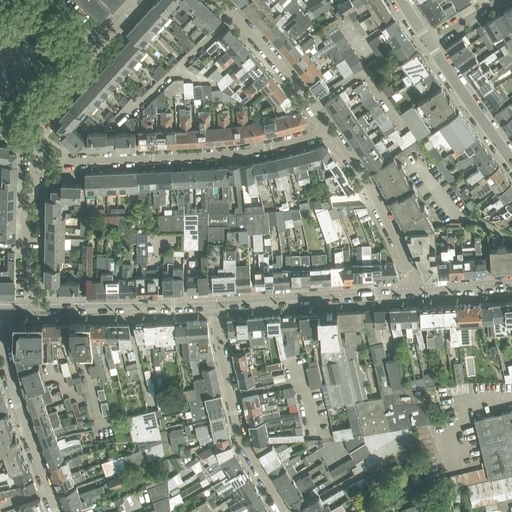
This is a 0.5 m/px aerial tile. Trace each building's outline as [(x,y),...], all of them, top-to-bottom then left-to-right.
[(82,0),(82,1),(100,18),(111,6),(113,9),(121,0),(82,0)] [(177,0),(179,0),(193,12),(193,13),(194,13),(195,14),(205,4),(204,3),(203,2),(201,0),(157,0),(155,3),(166,13),(166,12),(177,0)] [(248,0),(243,8),(256,21),(273,4),(274,3),(271,0),(248,0)] [(273,4),(256,21),(257,22),(264,30),(281,14),(296,0),(271,0),(274,3),(273,4)] [(296,0),(281,14),(264,30),(270,37),(272,39),(284,28),(284,27),(283,26),(280,23),(291,13),(294,10),(298,14),(301,12),(296,0)] [(325,0),(296,0),(301,12),(303,15),(304,14),(302,10),(305,8),(300,3),(303,0),(304,0),(311,10),(326,1),(325,0)] [(330,0),(327,0),(326,1),(311,10),(315,18),(334,6),(330,0)] [(337,12),(334,14),(337,19),(347,12),(366,0),(353,0),(351,1),(350,0),(347,0),(337,7),(338,9),(335,10),(337,12)] [(366,0),(347,12),(352,20),(356,17),(354,15),(358,12),(358,13),(368,6),(370,9),(383,0),(366,0)] [(372,14),(363,20),(366,25),(376,19),(375,18),(390,8),(388,6),(385,1),(384,0),(383,0),(370,9),(372,14)] [(433,0),(421,7),(426,15),(441,6),(439,2),(442,0),(433,0)] [(458,11),(465,7),(461,0),(451,0),(453,1),(458,11)] [(148,11),(162,23),(169,15),(166,13),(155,3),(148,11)] [(200,25),(213,12),(205,4),(195,14),(192,18),(200,25)] [(435,25),(457,12),(452,4),(443,10),(441,6),(426,15),(431,23),(433,22),(435,25)] [(376,19),(366,25),(369,30),(380,23),(382,26),(383,29),(397,20),(395,17),(390,8),(375,18),(376,19)] [(511,14),(508,9),(503,12),(503,13),(501,15),(500,14),(500,15),(509,30),(511,35),(511,14)] [(148,11),(141,19),(155,31),(162,23),(148,11)] [(200,25),(207,33),(208,33),(221,19),(213,12),(200,25)] [(284,28),(272,39),(278,46),(305,21),(303,15),(301,12),(298,14),(293,19),(295,22),(286,30),(284,28)] [(491,19),(500,35),(509,30),(500,15),(498,16),(497,15),(491,19)] [(308,18),(305,21),(278,46),(284,53),(297,42),(296,41),(294,39),(312,23),(308,18)] [(148,39),(155,31),(141,19),(134,26),(148,39)] [(483,24),(492,40),(500,35),(491,19),(486,22),(486,23),(484,25),(483,24)] [(357,20),(353,23),(358,29),(362,26),(359,23),(357,20)] [(383,29),(385,31),(390,38),(404,30),(399,22),(397,20),(383,29)] [(337,25),(334,21),(324,27),(327,32),(337,25)] [(337,25),(327,32),(330,37),(341,31),(337,25)] [(127,34),(131,38),(140,46),(148,39),(134,26),(127,34)] [(362,26),(358,29),(362,35),(366,33),(362,27),(362,26)] [(480,26),(476,28),(481,36),(485,34),(480,26)] [(223,46),(225,47),(237,36),(229,28),(206,49),(210,53),(221,44),(223,46)] [(174,29),(172,32),(175,35),(178,38),(180,35),(178,32),(174,29)] [(181,29),(178,32),(180,35),(178,38),(179,39),(183,43),(188,37),(189,36),(181,29)] [(390,38),(395,46),(408,37),(404,30),(390,38)] [(350,46),(341,31),(330,37),(335,45),(340,52),(350,46)] [(484,40),(486,45),(490,42),(485,34),(481,36),(479,38),(481,42),(484,40)] [(379,48),(385,44),(379,35),(368,42),(372,47),(377,44),(379,48)] [(227,50),(215,62),(218,66),(221,64),(243,43),(237,36),(225,47),(227,50)] [(452,55),(468,45),(462,36),(446,47),(447,47),(448,47),(449,49),(448,50),(452,55)] [(303,50),(304,51),(314,42),(310,37),(300,46),(298,43),(297,42),(284,53),(285,54),(291,61),(303,50)] [(326,45),(318,50),(320,55),(327,51),(335,45),(330,37),(327,39),(323,42),(326,45)] [(408,37),(395,46),(393,47),(400,58),(415,48),(408,37)] [(131,38),(124,46),(138,59),(145,51),(140,46),(131,38)] [(250,50),(243,43),(221,64),(225,68),(235,59),(237,61),(238,62),(251,51),(250,50)] [(184,44),(182,47),(187,52),(191,49),(184,44)] [(388,50),(385,44),(379,48),(377,44),(372,47),(378,57),(388,50)] [(500,48),(505,55),(508,52),(509,53),(511,52),(506,44),(500,48)] [(335,45),(327,51),(335,63),(344,58),(343,58),(340,52),(335,45)] [(458,63),(473,53),(468,45),(452,55),(456,61),(457,60),(459,63),(458,63)] [(124,46),(117,54),(131,66),(138,59),(124,46)] [(350,46),(340,52),(343,58),(353,51),(350,46)] [(309,58),(304,51),(303,50),(291,61),(299,71),(312,61),(313,62),(320,55),(318,50),(309,58)] [(234,79),(258,59),(251,51),(238,62),(241,66),(231,75),(234,79)] [(357,56),(353,51),(343,58),(344,58),(346,63),(357,56)] [(424,60),(418,51),(402,62),(409,71),(424,60)] [(470,81),(489,66),(487,64),(497,57),(494,52),(480,62),(464,73),(465,73),(470,81)] [(505,55),(498,60),(503,66),(506,64),(511,59),(509,53),(508,52),(505,55)] [(464,73),(480,62),(473,53),(458,63),(458,64),(459,63),(461,65),(460,66),(464,73)] [(117,54),(110,61),(124,74),(131,66),(117,54)] [(170,59),(175,64),(178,61),(173,56),(170,59)] [(360,61),(357,56),(346,63),(350,68),(360,61)] [(363,67),(354,73),(354,74),(368,66),(372,72),(384,65),(379,56),(363,67)] [(350,68),(346,63),(344,58),(335,63),(345,78),(353,73),(350,68)] [(167,62),(172,67),(175,64),(170,59),(167,62)] [(263,65),(258,59),(234,79),(238,83),(248,74),(250,77),(252,78),(265,67),(263,65)] [(407,73),(401,78),(406,86),(410,83),(415,80),(430,69),(424,60),(409,71),(409,72),(407,73)] [(110,61),(103,69),(117,82),(124,74),(110,61)] [(299,71),(309,84),(319,75),(322,73),(313,62),(312,61),(299,71)] [(353,72),(354,73),(363,67),(360,61),(350,68),(353,73),(353,72)] [(152,72),(154,74),(159,79),(168,71),(161,64),(152,72)] [(200,70),(191,64),(187,68),(196,74),(198,71),(200,70)] [(499,69),(474,87),(479,94),(494,84),(492,82),(510,70),(506,64),(503,66),(499,69)] [(489,66),(470,81),(474,87),(499,69),(497,67),(495,68),(492,70),(489,66)] [(244,90),(247,94),(271,75),(265,67),(252,78),(254,82),(244,90)] [(215,69),(207,76),(207,77),(217,81),(223,75),(220,72),(216,68),(215,69)] [(103,69),(96,77),(110,90),(117,82),(103,69)] [(420,99),(441,85),(430,69),(415,80),(423,91),(419,93),(422,97),(420,99)] [(223,75),(217,81),(220,89),(222,90),(227,85),(234,79),(231,75),(228,71),(223,75)] [(322,73),(319,75),(309,84),(318,95),(329,88),(325,82),(328,80),(322,73)] [(271,75),(247,94),(251,99),(262,90),(265,94),(278,83),(271,75)] [(96,77),(89,85),(103,97),(110,90),(96,77)] [(184,79),(174,80),(175,93),(184,93),(184,82),(184,79)] [(174,80),(164,89),(164,96),(175,95),(175,93),(174,80)] [(184,82),(184,93),(184,97),(194,97),(193,86),(193,82),(184,82)] [(363,82),(353,89),(357,94),(366,87),(363,82)] [(274,105),(287,94),(278,83),(265,94),(274,105)] [(397,92),(391,84),(383,89),(389,97),(397,92)] [(494,87),(480,96),(491,111),(504,101),(510,98),(500,84),(494,87)] [(89,85),(82,92),(96,105),(103,97),(89,85)] [(145,93),(148,90),(143,85),(140,88),(145,93)] [(202,85),(193,86),(194,97),(194,99),(203,99),(202,85)] [(212,100),(212,99),(211,90),(211,85),(202,85),(203,99),(203,100),(212,100)] [(222,90),(230,94),(231,95),(234,93),(227,85),(222,90)] [(441,85),(420,99),(435,120),(453,107),(456,105),(449,96),(448,96),(445,92),(446,92),(441,85)] [(145,93),(140,88),(136,90),(137,91),(142,96),(145,93)] [(165,106),(164,96),(164,89),(155,97),(156,107),(165,106)] [(220,89),(211,90),(212,99),(212,100),(212,102),(222,101),(220,89)] [(222,90),(220,89),(221,100),(230,99),(230,94),(222,90)] [(325,103),(324,103),(331,112),(345,102),(350,99),(343,90),(339,93),(325,103)] [(359,97),(362,102),(372,95),(369,91),(359,97)] [(75,100),(89,113),(96,105),(82,92),(75,100)] [(235,92),(234,93),(231,95),(240,100),(242,99),(235,92)] [(123,95),(121,98),(126,104),(129,100),(123,95)] [(286,109),(290,114),(287,114),(291,130),(305,126),(307,119),(288,95),(280,102),(286,109)] [(376,100),(372,95),(362,102),(366,108),(376,100)] [(155,97),(146,106),(147,117),(156,117),(156,113),(156,107),(155,97)] [(118,102),(123,107),(126,104),(121,98),(118,102)] [(75,150),(78,148),(85,140),(84,139),(71,127),(84,112),(73,102),(60,117),(64,120),(58,127),(64,133),(61,137),(75,150)] [(280,102),(276,105),(278,111),(286,109),(280,102)] [(345,102),(331,112),(337,120),(351,110),(345,102)] [(501,123),(511,114),(511,102),(509,104),(495,115),(501,123)] [(374,119),(384,112),(378,104),(368,111),(374,119)] [(400,114),(410,130),(411,130),(418,139),(430,131),(412,105),(400,114)] [(176,146),(187,145),(185,110),(185,108),(179,108),(180,129),(175,130),(176,146)] [(190,110),(185,110),(187,145),(195,145),(194,129),(191,129),(190,110)] [(227,110),(223,110),(223,113),(225,142),(235,142),(233,125),(229,126),(227,110)] [(234,125),(233,125),(235,142),(237,141),(244,140),(241,110),(236,111),(237,125),(234,125)] [(254,138),(251,123),(247,123),(245,110),(241,110),(244,140),(254,138)] [(351,110),(337,120),(343,128),(357,118),(351,110)] [(109,111),(106,114),(112,119),(115,116),(109,111)] [(197,129),(194,129),(195,145),(206,144),(204,111),(198,111),(199,125),(197,125),(197,129)] [(206,144),(215,143),(213,127),(210,128),(209,111),(204,111),(206,144)] [(457,112),(439,124),(441,127),(444,131),(463,117),(458,111),(457,112)] [(167,146),(165,112),(160,112),(161,130),(158,130),(156,131),(155,131),(156,147),(157,147),(167,146)] [(167,146),(176,146),(175,130),(172,130),(171,112),(165,112),(167,146)] [(390,121),(384,112),(374,119),(380,128),(390,121)] [(215,143),(225,142),(223,113),(218,113),(219,127),(213,127),(215,143)] [(104,117),(109,122),(112,119),(106,114),(104,117)] [(287,114),(275,117),(279,133),(285,132),(291,130),(287,114)] [(511,114),(501,123),(511,138),(511,137),(511,114)] [(362,115),(357,118),(343,128),(344,129),(349,137),(363,127),(368,124),(362,115)] [(279,133),(275,117),(263,120),(266,136),(279,133)] [(441,127),(428,136),(430,139),(435,146),(441,142),(447,150),(454,145),(456,149),(476,135),(473,131),(468,123),(464,119),(463,117),(444,131),(441,127)] [(139,148),(148,147),(147,124),(147,118),(141,118),(141,132),(138,132),(139,148)] [(266,136),(263,120),(251,123),(254,138),(260,137),(266,136)] [(390,121),(380,128),(384,133),(394,126),(393,125),(390,121)] [(148,147),(156,147),(155,131),(153,131),(153,124),(147,124),(148,147)] [(349,137),(354,146),(369,136),(363,127),(349,137)] [(396,129),(388,134),(394,142),(396,141),(401,137),(396,129)] [(411,130),(410,130),(407,132),(413,142),(418,139),(411,130)] [(88,140),(88,147),(88,148),(108,147),(107,144),(116,143),(116,149),(136,148),(135,133),(116,134),(111,134),(107,134),(107,132),(106,132),(87,133),(88,140)] [(413,142),(407,132),(401,137),(405,142),(408,146),(413,142)] [(456,149),(447,156),(450,161),(464,151),(468,155),(483,144),(476,135),(456,149)] [(360,154),(375,144),(369,136),(354,146),(360,154)] [(381,139),(375,144),(360,154),(366,162),(380,152),(386,147),(381,139)] [(416,147),(420,152),(424,149),(422,146),(418,139),(413,142),(408,146),(402,150),(396,154),(399,158),(416,147)] [(8,145),(0,143),(0,158),(5,160),(5,163),(0,163),(0,169),(0,184),(15,185),(16,163),(15,163),(15,151),(7,150),(8,145)] [(483,144),(468,155),(455,164),(459,170),(470,162),(472,165),(477,161),(478,163),(490,155),(483,144)] [(317,147),(322,166),(329,164),(336,174),(334,175),(335,177),(344,172),(336,160),(328,148),(322,146),(318,147),(317,147)] [(308,150),(307,150),(311,166),(312,165),(315,165),(319,179),(325,178),(322,166),(317,147),(308,150)] [(380,152),(366,162),(372,171),(387,161),(393,157),(386,147),(380,152)] [(427,152),(424,149),(420,152),(428,163),(432,160),(432,161),(433,160),(431,158),(429,155),(427,152)] [(307,150),(296,153),(304,183),(309,182),(306,167),(310,166),(311,166),(307,150)] [(296,153),(285,156),(289,171),(294,170),(298,185),(304,183),(296,153)] [(469,185),(497,164),(490,155),(478,163),(477,164),(480,168),(465,179),(469,185)] [(285,156),(275,158),(284,188),(287,201),(290,200),(287,188),(289,187),(285,172),(289,171),(285,156)] [(383,191),(406,178),(401,169),(404,167),(402,163),(399,164),(394,156),(393,157),(387,161),(372,171),(375,176),(377,175),(379,178),(376,179),(379,184),(383,191)] [(275,158),(264,161),(268,176),(274,175),(277,190),(284,188),(275,158)] [(264,161),(252,163),(262,200),(267,199),(262,177),(268,176),(264,161)] [(252,163),(239,165),(245,212),(264,211),(252,163)] [(239,165),(227,166),(228,182),(237,181),(238,185),(236,186),(238,198),(239,205),(239,206),(236,207),(235,209),(235,212),(237,212),(245,212),(239,165)] [(217,167),(217,183),(222,183),(222,194),(222,201),(228,201),(228,194),(228,192),(228,182),(227,166),(217,167)] [(480,183),(469,191),(472,195),(477,192),(496,178),(497,179),(504,174),(498,166),(478,180),(480,183)] [(208,202),(214,202),(214,200),(213,195),(213,183),(217,183),(217,167),(207,168),(208,202)] [(196,208),(196,214),(198,214),(208,213),(208,202),(207,168),(195,169),(195,184),(200,184),(201,200),(202,208),(196,208)] [(182,169),(171,170),(171,185),(176,185),(177,201),(178,210),(172,210),(172,214),(184,214),(182,169)] [(184,214),(185,214),(196,214),(196,208),(189,209),(188,185),(195,184),(195,169),(182,169),(184,214)] [(154,206),(159,206),(160,206),(160,204),(158,170),(149,171),(148,171),(149,188),(150,187),(153,187),(154,206)] [(165,185),(171,185),(171,170),(158,170),(160,204),(165,204),(165,185)] [(128,191),(138,190),(138,171),(127,172),(128,191)] [(148,171),(138,171),(138,190),(138,201),(145,201),(144,188),(149,188),(148,171)] [(116,172),(106,173),(107,192),(117,191),(116,172)] [(127,172),(116,172),(117,191),(128,191),(127,172)] [(339,195),(347,195),(355,190),(344,172),(335,177),(326,183),(328,190),(339,182),(342,187),(336,190),(339,195)] [(85,174),(85,184),(86,193),(96,192),(95,173),(85,174)] [(106,173),(95,173),(96,192),(107,192),(106,173)] [(496,178),(477,192),(480,197),(493,187),(496,191),(510,181),(504,174),(497,179),(496,178)] [(410,185),(406,178),(383,191),(387,199),(395,212),(418,199),(415,192),(417,191),(413,184),(413,183),(410,185)] [(495,201),(484,208),(488,214),(491,212),(511,196),(511,184),(511,183),(492,196),(495,201)] [(0,195),(15,196),(15,185),(0,184),(0,195)] [(61,189),(54,189),(52,189),(52,197),(47,197),(46,216),(65,216),(61,216),(62,198),(81,198),(81,184),(61,184),(61,189)] [(364,205),(355,190),(347,195),(339,195),(330,195),(331,200),(333,207),(336,207),(345,206),(353,206),(364,205)] [(464,191),(460,193),(465,200),(469,198),(464,191)] [(0,206),(15,207),(15,196),(0,195),(0,206)] [(494,219),(505,217),(511,211),(511,198),(505,203),(508,207),(497,215),(497,214),(494,217),(491,212),(488,214),(482,218),(487,221),(494,219)] [(405,230),(427,229),(427,228),(434,228),(433,226),(426,213),(428,211),(424,204),(422,205),(418,199),(395,212),(405,230)] [(208,202),(208,213),(208,225),(226,225),(236,225),(237,212),(229,213),(228,201),(222,201),(218,202),(214,202),(208,202)] [(470,209),(473,207),(469,201),(465,203),(470,209)] [(14,213),(15,207),(0,206),(0,217),(14,217),(14,213)] [(337,210),(340,216),(340,217),(348,213),(345,206),(337,210)] [(354,208),(353,206),(345,206),(348,213),(350,217),(356,215),(354,208)] [(320,208),(314,208),(326,243),(339,238),(337,232),(332,219),(328,210),(327,207),(322,208),(320,208)] [(332,219),(340,216),(337,210),(336,207),(328,210),(332,219)] [(369,219),(365,207),(355,208),(361,222),(366,220),(369,219)] [(371,218),(366,207),(365,207),(369,219),(371,224),(374,223),(371,218)] [(291,209),(289,209),(283,210),(285,221),(292,220),(293,220),(291,209)] [(291,209),(293,220),(294,225),(302,224),(299,214),(298,209),(291,209)] [(277,224),(276,210),(268,211),(269,225),(277,224)] [(283,210),(276,210),(277,224),(278,231),(287,230),(285,221),(283,210)] [(226,225),(226,247),(236,247),(236,250),(247,249),(247,234),(254,234),(262,233),(270,232),(269,225),(268,211),(264,211),(245,212),(237,212),(236,225),(226,225)] [(511,211),(505,217),(494,219),(500,228),(511,219),(511,211)] [(208,213),(198,214),(198,246),(208,246),(208,225),(208,213)] [(159,232),(171,231),(171,214),(163,214),(163,215),(159,215),(159,232)] [(171,231),(184,231),(185,214),(184,214),(172,214),(171,214),(171,231)] [(198,248),(198,246),(198,214),(196,214),(185,214),(184,231),(184,248),(198,248)] [(118,224),(118,222),(118,215),(108,215),(108,224),(118,224)] [(65,216),(46,216),(46,227),(65,227),(65,216)] [(147,216),(145,217),(137,217),(137,225),(148,224),(147,216)] [(0,227),(14,228),(14,217),(0,217),(0,227)] [(207,256),(207,273),(208,289),(214,289),(214,290),(220,290),(227,289),(226,279),(230,279),(230,280),(236,280),(235,272),(236,272),(236,261),(236,250),(236,247),(226,247),(226,225),(208,225),(208,246),(208,253),(207,256)] [(0,239),(14,240),(14,228),(0,227),(0,239)] [(46,227),(46,237),(65,238),(65,227),(46,227)] [(417,259),(436,258),(436,253),(434,228),(427,228),(427,229),(405,230),(405,231),(417,259)] [(141,262),(147,262),(148,262),(149,256),(148,230),(146,230),(136,230),(136,262),(141,262)] [(263,248),(262,233),(254,234),(254,251),(263,251),(263,248)] [(440,253),(436,253),(436,258),(436,259),(437,259),(439,276),(450,275),(448,244),(447,237),(447,234),(441,235),(441,241),(440,241),(441,247),(440,247),(440,253)] [(450,237),(447,237),(448,244),(450,275),(464,274),(462,250),(454,250),(454,236),(452,236),(451,235),(450,235),(450,237)] [(65,238),(46,237),(45,248),(65,248),(65,238)] [(475,246),(476,257),(477,274),(486,273),(490,272),(489,256),(482,257),(481,237),(475,238),(475,246)] [(92,244),(87,244),(87,252),(87,260),(87,264),(87,270),(86,280),(87,297),(97,296),(96,279),(92,279),(92,261),(92,260),(92,244)] [(490,256),(489,256),(490,272),(511,270),(511,247),(506,248),(506,245),(497,245),(497,248),(490,249),(490,256)] [(363,254),(362,246),(357,246),(358,264),(354,264),(355,281),(364,281),(363,254)] [(475,246),(462,247),(462,250),(464,274),(477,274),(476,257),(475,246)] [(64,260),(64,259),(65,248),(45,248),(45,259),(60,260),(64,260)] [(350,248),(343,249),(345,282),(355,281),(354,264),(350,264),(349,259),(350,259),(350,248)] [(236,250),(236,261),(249,260),(249,249),(247,249),(236,250)] [(330,265),(332,283),(336,283),(345,282),(343,249),(335,251),(336,265),(335,265),(330,265)] [(400,278),(397,273),(393,261),(387,261),(386,249),(381,249),(381,251),(383,279),(400,278)] [(378,252),(372,253),(372,254),(374,280),(383,279),(381,251),(378,251),(378,252)] [(0,297),(13,298),(13,295),(13,252),(8,252),(8,270),(0,269),(0,297)] [(255,271),(256,287),(266,287),(263,255),(263,253),(263,252),(259,253),(260,271),(255,271)] [(202,267),(198,267),(199,273),(200,291),(208,290),(208,289),(207,273),(207,256),(208,253),(201,253),(202,267)] [(268,253),(263,253),(263,255),(266,287),(275,286),(273,262),(268,262),(268,255),(268,253)] [(277,260),(273,261),(273,262),(275,286),(284,286),(283,269),(282,253),(277,254),(277,260)] [(313,267),(314,284),(323,283),(321,253),(312,254),(312,255),(313,267)] [(321,253),(323,283),(332,283),(330,265),(328,266),(327,253),(321,253)] [(291,256),(293,285),(302,285),(301,254),(291,255),(291,256)] [(301,254),(302,285),(314,284),(313,267),(310,268),(310,255),(310,254),(301,254)] [(364,281),(374,280),(372,254),(363,254),(364,281)] [(100,279),(96,279),(97,296),(107,296),(106,281),(107,255),(97,255),(97,267),(100,267),(100,279)] [(107,296),(119,296),(118,275),(112,275),(112,270),(117,270),(117,255),(107,255),(106,281),(107,296)] [(287,269),(283,269),(284,286),(293,285),(291,256),(291,255),(286,255),(287,269)] [(438,276),(439,276),(437,259),(436,259),(436,258),(417,259),(424,277),(437,276),(438,276)] [(50,282),(50,289),(50,290),(52,290),(59,291),(59,296),(79,296),(79,281),(59,281),(60,262),(60,260),(45,259),(45,262),(45,282),(50,282)] [(188,274),(187,292),(200,291),(199,273),(198,267),(198,260),(195,260),(195,263),(195,267),(188,268),(188,274)] [(236,272),(235,272),(236,280),(236,289),(251,288),(249,260),(236,261),(236,272)] [(163,276),(163,293),(173,293),(173,275),(174,275),(174,268),(174,266),(173,262),(168,262),(168,270),(163,270),(163,276)] [(174,275),(173,275),(173,293),(183,292),(184,266),(174,266),(174,268),(174,275)] [(121,275),(118,275),(119,296),(121,295),(127,295),(127,277),(127,267),(121,267),(121,275)] [(127,267),(127,277),(127,295),(137,295),(137,277),(137,274),(133,274),(133,267),(127,267)] [(147,270),(147,273),(148,294),(158,294),(158,275),(158,270),(147,270)] [(137,274),(137,277),(137,295),(148,294),(147,273),(137,273),(137,274)] [(230,279),(226,279),(227,289),(236,289),(236,280),(230,280),(230,279)] [(492,302),(479,303),(480,323),(488,323),(488,337),(496,336),(495,332),(494,329),(492,302)] [(504,302),(492,302),(494,329),(495,332),(507,331),(506,327),(504,302)] [(456,305),(457,305),(459,343),(467,342),(471,342),(470,324),(476,324),(480,323),(479,303),(475,303),(456,305)] [(459,343),(457,305),(444,306),(445,323),(445,330),(450,330),(451,343),(459,343)] [(428,345),(435,344),(433,306),(420,307),(421,325),(427,325),(427,330),(426,330),(427,345),(428,345)] [(444,306),(433,306),(435,344),(443,344),(442,330),(441,330),(441,324),(445,323),(444,306)] [(407,341),(412,341),(411,307),(402,308),(403,324),(403,334),(407,334),(407,341)] [(420,307),(411,307),(412,324),(412,331),(416,331),(418,341),(420,348),(425,347),(424,340),(422,330),(421,325),(420,307)] [(403,324),(402,308),(390,309),(391,325),(393,336),(403,334),(400,325),(403,324)] [(386,325),(385,309),(374,310),(375,326),(373,326),(376,342),(384,341),(381,326),(386,325)] [(364,310),(337,312),(339,329),(344,328),(345,337),(341,337),(342,342),(346,359),(364,435),(390,431),(382,397),(370,399),(366,386),(367,383),(367,381),(367,378),(366,375),(364,373),(363,371),(362,369),(357,350),(360,350),(360,344),(361,343),(361,340),(360,328),(366,327),(364,310)] [(374,310),(364,310),(366,327),(370,344),(376,342),(373,326),(375,326),(374,310)] [(337,312),(320,313),(322,343),(342,342),(339,329),(337,312)] [(319,329),(321,329),(320,313),(309,314),(310,338),(311,347),(318,346),(317,338),(319,337),(319,329)] [(298,330),(301,330),(300,314),(291,315),(294,354),(296,354),(299,353),(299,340),(298,330)] [(303,339),(310,338),(309,314),(300,314),(301,330),(303,339)] [(267,316),(269,347),(270,347),(269,332),(275,332),(280,359),(286,357),(286,356),(283,344),(280,331),(279,315),(267,316)] [(286,356),(294,354),(291,315),(279,315),(280,331),(287,331),(287,343),(283,344),(286,356)] [(267,316),(247,317),(249,334),(250,339),(252,349),(269,347),(267,316)] [(247,317),(236,318),(237,331),(238,339),(250,339),(249,334),(247,317)] [(236,318),(227,319),(229,335),(231,343),(234,342),(236,349),(239,348),(238,339),(237,331),(236,318)] [(207,361),(214,360),(209,338),(207,320),(197,321),(200,358),(206,357),(207,361)] [(184,360),(189,359),(187,321),(175,322),(176,340),(182,340),(184,360)] [(197,321),(187,321),(189,359),(200,358),(197,321)] [(177,350),(176,340),(175,322),(157,323),(158,342),(160,342),(161,342),(161,350),(159,350),(160,359),(165,358),(164,350),(177,350)] [(144,323),(134,324),(134,325),(138,342),(140,349),(143,349),(143,353),(146,353),(146,346),(145,323),(144,323)] [(156,323),(145,323),(146,346),(153,346),(153,340),(155,340),(156,345),(158,345),(158,342),(157,323),(156,323)] [(43,339),(44,339),(44,324),(13,324),(13,346),(22,386),(25,392),(40,387),(44,386),(46,385),(39,364),(29,368),(29,366),(29,361),(34,361),(33,354),(43,354),(43,339)] [(47,357),(53,357),(52,324),(44,324),(44,339),(49,339),(49,344),(47,344),(47,357)] [(52,324),(53,357),(53,359),(58,359),(58,347),(62,347),(62,339),(61,324),(52,324)] [(70,324),(61,324),(62,339),(65,339),(70,358),(75,357),(74,355),(75,355),(71,337),(70,324)] [(93,351),(91,324),(76,324),(70,324),(71,337),(75,355),(81,355),(94,355),(93,351)] [(93,351),(94,355),(95,358),(96,362),(96,363),(100,374),(102,381),(106,380),(101,362),(98,350),(103,351),(99,333),(98,324),(91,324),(93,351)] [(106,351),(109,363),(110,368),(116,367),(114,362),(109,339),(108,339),(107,324),(98,324),(99,333),(103,351),(106,351)] [(118,324),(107,324),(108,339),(109,339),(114,362),(120,360),(117,349),(121,348),(118,324)] [(129,360),(136,358),(129,324),(118,324),(121,348),(122,352),(127,350),(129,360)] [(365,441),(364,435),(346,359),(342,342),(322,343),(322,349),(320,349),(323,364),(322,364),(332,407),(347,404),(352,426),(354,435),(355,437),(346,438),(348,448),(350,451),(365,441)] [(251,350),(233,353),(238,377),(247,375),(257,373),(254,361),(251,350)] [(435,385),(425,386),(417,387),(406,388),(404,381),(399,358),(398,357),(374,362),(382,397),(390,431),(400,429),(409,427),(409,426),(416,425),(431,424),(426,401),(439,400),(435,385)] [(67,360),(60,362),(64,376),(66,375),(68,385),(73,384),(73,383),(72,377),(71,374),(67,360)] [(310,367),(306,367),(308,375),(311,389),(312,388),(322,386),(318,365),(317,360),(314,361),(309,362),(310,367)] [(254,361),(257,373),(267,371),(266,367),(257,369),(256,361),(254,361)] [(137,362),(126,365),(127,369),(128,374),(130,374),(131,380),(140,378),(137,362)] [(456,380),(464,379),(461,362),(454,364),(456,380)] [(100,374),(96,363),(88,367),(91,377),(100,374)] [(221,393),(215,366),(202,369),(204,378),(208,396),(221,393)] [(257,373),(247,375),(238,377),(240,386),(241,390),(256,387),(254,381),(259,380),(261,380),(262,382),(273,379),(271,370),(267,371),(257,373)] [(423,374),(423,377),(425,386),(435,385),(431,372),(423,374)] [(80,375),(72,377),(73,383),(75,383),(81,381),(80,375)] [(425,386),(423,377),(415,379),(417,387),(425,386)] [(194,380),(195,388),(197,399),(208,396),(204,378),(194,380)] [(162,379),(157,379),(157,391),(165,389),(162,379)] [(406,388),(417,387),(415,379),(404,381),(406,388)] [(84,392),(81,381),(75,383),(78,394),(84,392)] [(28,403),(51,395),(49,390),(41,392),(40,387),(25,392),(26,394),(25,395),(26,398),(28,399),(29,402),(28,403)] [(283,389),(285,397),(287,397),(295,395),(293,387),(283,389)] [(106,398),(104,388),(97,390),(100,400),(106,398)] [(190,400),(197,399),(195,388),(183,390),(185,401),(190,400)] [(167,392),(156,395),(157,401),(168,399),(167,392)] [(192,410),(223,403),(221,393),(208,396),(197,399),(190,400),(192,410)] [(264,397),(263,393),(242,398),(244,406),(269,401),(276,399),(275,395),(264,397)] [(32,412),(32,413),(47,408),(45,404),(53,401),(51,395),(28,403),(29,403),(30,407),(30,408),(31,411),(32,412)] [(295,395),(287,397),(288,405),(296,403),(295,395)] [(69,397),(64,399),(68,410),(73,408),(71,403),(69,397)] [(178,397),(168,399),(170,406),(179,404),(178,397)] [(0,411),(8,409),(5,398),(0,400),(0,411)] [(78,422),(90,420),(87,405),(79,407),(77,401),(71,403),(73,408),(78,422)] [(270,404),(269,401),(244,406),(246,414),(262,411),(278,407),(277,403),(270,404)] [(110,414),(107,402),(101,403),(104,415),(110,414)] [(223,403),(192,410),(193,415),(208,412),(210,418),(226,414),(223,403)] [(298,411),(296,403),(288,405),(290,413),(298,411)] [(35,423),(35,424),(58,416),(56,410),(48,413),(47,408),(32,413),(33,414),(32,416),(33,419),(34,419),(36,423),(35,423)] [(9,410),(8,409),(0,411),(0,455),(6,471),(28,465),(27,465),(25,459),(26,459),(22,449),(21,449),(20,445),(21,445),(19,439),(20,437),(18,436),(17,434),(15,430),(13,426),(14,426),(11,416),(10,416),(7,410),(9,410)] [(511,409),(474,419),(487,467),(490,479),(506,475),(511,473),(511,409)] [(147,411),(127,416),(133,441),(137,440),(161,438),(160,432),(156,418),(155,410),(147,411)] [(248,422),(278,415),(280,415),(279,411),(263,415),(262,411),(246,414),(248,422)] [(290,413),(280,415),(278,415),(278,418),(248,424),(250,433),(266,430),(266,426),(300,419),(298,411),(290,413)] [(228,425),(226,414),(210,418),(211,423),(195,427),(197,432),(228,425)] [(58,416),(35,424),(36,424),(37,427),(37,429),(38,432),(39,432),(39,434),(38,434),(39,435),(62,426),(58,416)] [(41,442),(42,444),(57,439),(56,434),(69,430),(76,427),(74,423),(67,425),(62,426),(39,435),(41,442)] [(214,438),(230,434),(228,425),(197,432),(198,438),(199,438),(200,444),(214,438)] [(346,438),(355,437),(354,435),(352,426),(332,430),(334,439),(335,438),(335,440),(346,438)] [(365,441),(372,452),(377,449),(382,446),(387,443),(392,440),(397,437),(402,434),(407,431),(412,428),(410,429),(409,427),(400,429),(390,431),(364,435),(365,441)] [(171,431),(169,433),(170,438),(176,437),(184,435),(182,428),(171,431)] [(412,428),(407,431),(412,440),(417,437),(412,428)] [(303,434),(268,436),(266,430),(250,433),(252,443),(268,442),(304,440),(303,434)] [(429,436),(428,430),(417,433),(418,439),(429,436)] [(407,443),(412,440),(407,431),(402,434),(407,443)] [(211,446),(198,453),(201,458),(205,456),(217,448),(216,447),(232,443),(230,434),(214,438),(215,443),(211,446)] [(402,446),(407,443),(402,434),(397,437),(402,446)] [(420,444),(431,442),(429,436),(418,439),(420,444)] [(176,437),(170,438),(172,447),(175,449),(178,449),(177,443),(176,437)] [(392,440),(397,449),(402,446),(397,437),(392,440)] [(72,439),(66,442),(64,438),(58,440),(57,439),(42,444),(43,446),(46,454),(74,444),(76,444),(81,444),(79,439),(72,439)] [(144,448),(162,442),(161,438),(137,440),(140,449),(144,448)] [(317,439),(315,440),(320,447),(323,445),(323,442),(322,439),(317,439)] [(387,443),(392,452),(397,449),(392,440),(387,443)] [(356,462),(363,458),(367,455),(372,452),(365,441),(350,451),(354,457),(356,462)] [(162,442),(144,448),(149,460),(164,455),(162,442)] [(270,446),(268,442),(252,443),(258,453),(270,446)] [(421,450),(432,447),(431,442),(420,444),(421,450)] [(205,456),(201,458),(204,463),(208,461),(210,464),(219,458),(218,457),(221,456),(222,456),(234,451),(232,443),(216,447),(217,448),(205,456)] [(272,445),(270,446),(258,453),(263,460),(288,446),(287,444),(283,443),(275,449),(272,445)] [(388,455),(392,452),(387,443),(382,446),(388,455)] [(82,448),(81,444),(76,444),(74,444),(46,454),(50,465),(65,460),(63,455),(82,448)] [(281,460),(287,456),(291,455),(289,451),(292,449),(289,445),(288,446),(263,460),(268,468),(281,460)] [(383,458),(388,455),(382,446),(377,449),(383,458)] [(116,447),(110,449),(114,458),(120,456),(116,447)] [(434,453),(432,447),(421,450),(423,455),(423,456),(434,453)] [(140,449),(120,456),(114,458),(102,462),(106,475),(145,462),(140,449)] [(378,461),(383,458),(377,449),(372,452),(378,461)] [(224,466),(238,457),(234,451),(222,456),(221,456),(218,457),(219,458),(214,461),(206,467),(210,474),(224,466)] [(413,461),(422,456),(419,451),(410,456),(413,461)] [(50,465),(54,479),(71,473),(69,466),(83,461),(83,459),(89,457),(88,452),(81,454),(65,460),(50,465)] [(372,452),(367,455),(372,464),(378,461),(372,452)] [(424,462),(435,459),(434,453),(423,456),(424,462)] [(297,455),(290,460),(287,456),(281,460),(268,468),(272,476),(293,464),(300,460),(297,455)] [(367,455),(363,458),(368,467),(372,464),(367,455)] [(224,466),(210,474),(214,479),(219,476),(220,478),(228,473),(229,474),(243,466),(242,465),(238,457),(224,466)] [(363,458),(356,462),(358,465),(352,469),(355,474),(367,466),(368,467),(363,458)] [(426,467),(436,465),(435,459),(424,462),(426,467)] [(318,465),(322,472),(326,469),(322,463),(318,465)] [(272,476),(277,484),(291,475),(297,471),(293,464),(272,476)] [(391,474),(400,469),(397,464),(388,470),(391,474)] [(15,475),(17,482),(32,477),(28,465),(6,471),(0,472),(0,480),(1,480),(15,475)] [(438,470),(436,465),(426,467),(427,473),(438,470)] [(224,484),(216,489),(218,493),(221,491),(248,475),(243,467),(243,466),(229,474),(229,475),(222,480),(224,484)] [(487,467),(482,469),(485,480),(490,479),(487,467)] [(327,470),(326,469),(322,472),(324,471),(328,478),(333,476),(330,471),(328,469),(327,470)] [(485,480),(482,469),(476,470),(479,481),(485,480)] [(71,473),(54,479),(58,488),(81,480),(86,478),(84,473),(81,474),(79,470),(71,473)] [(195,481),(207,480),(206,470),(194,472),(195,481)] [(436,478),(440,477),(438,470),(427,473),(429,480),(436,478)] [(476,470),(471,471),(474,482),(478,482),(479,481),(476,470)] [(429,482),(426,471),(420,474),(426,483),(429,482)] [(474,482),(471,471),(466,473),(468,484),(474,482)] [(108,480),(102,485),(104,491),(111,488),(131,481),(128,472),(108,480)] [(162,472),(143,479),(147,488),(148,487),(165,481),(162,472)] [(364,478),(356,483),(362,492),(381,480),(377,474),(375,473),(365,480),(364,478)] [(466,473),(460,474),(463,485),(467,484),(468,484),(466,473)] [(277,484),(280,488),(284,495),(310,480),(311,479),(309,474),(295,482),(294,480),(291,475),(277,484)] [(458,486),(463,485),(460,474),(455,475),(458,486)] [(248,475),(221,491),(225,496),(232,491),(234,495),(240,492),(240,493),(254,485),(254,484),(248,475)] [(455,475),(449,477),(452,488),(458,486),(455,475)] [(172,476),(168,479),(168,480),(169,489),(176,484),(177,484),(172,476)] [(20,488),(1,492),(0,492),(0,497),(2,497),(20,493),(30,490),(36,488),(32,477),(17,482),(20,488)] [(440,477),(436,478),(439,491),(447,489),(444,478),(440,479),(440,477)] [(452,488),(449,477),(444,478),(447,489),(452,488)] [(310,480),(284,495),(288,503),(302,494),(300,492),(311,485),(314,483),(311,479),(310,480)] [(155,509),(147,511),(171,511),(171,510),(170,498),(169,489),(168,480),(165,481),(148,487),(153,501),(152,501),(155,509)] [(356,482),(343,489),(345,492),(349,499),(351,498),(362,492),(356,483),(356,482)] [(420,487),(417,489),(423,498),(432,493),(429,482),(426,483),(420,487)] [(468,484),(467,484),(473,506),(484,503),(478,482),(474,482),(468,484)] [(176,484),(169,489),(172,494),(179,490),(176,484)] [(243,498),(233,504),(235,508),(260,493),(255,485),(254,485),(240,493),(241,494),(243,498)] [(60,492),(59,492),(64,505),(90,496),(96,494),(94,488),(79,494),(76,486),(60,492)] [(302,494),(288,503),(293,510),(294,511),(309,511),(312,510),(329,499),(331,501),(345,492),(343,489),(343,488),(322,500),(319,495),(314,487),(309,490),(311,494),(304,498),(302,494)] [(90,496),(64,505),(66,511),(79,511),(82,511),(91,508),(92,507),(91,502),(92,502),(104,497),(102,492),(96,494),(90,496)] [(230,511),(228,511),(247,511),(251,510),(265,502),(260,493),(235,508),(230,511)] [(174,496),(170,498),(171,510),(179,505),(174,496)] [(33,501),(19,506),(20,511),(40,511),(45,511),(40,498),(33,501)] [(425,498),(417,503),(417,504),(419,511),(429,511),(427,505),(425,498)] [(212,511),(211,510),(205,501),(186,511),(212,511)] [(251,511),(268,511),(270,511),(265,502),(251,510),(251,511)] [(226,503),(221,506),(224,511),(228,511),(230,511),(226,503)] [(326,511),(342,511),(346,510),(342,503),(330,510),(326,511)]
